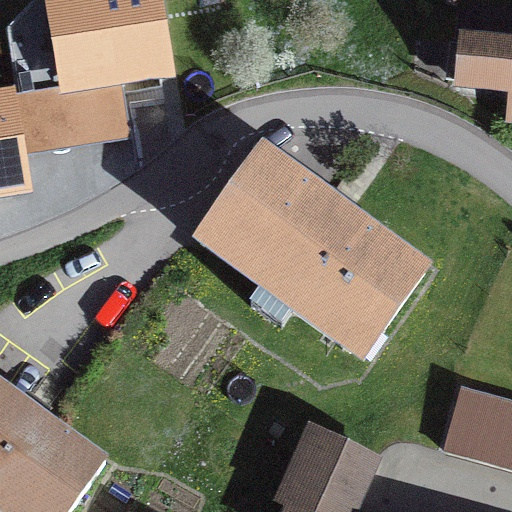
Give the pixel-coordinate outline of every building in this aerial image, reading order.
[(49,0),(57,84),(0,89),(0,195),(139,182),(129,81),(176,76),(168,0),(49,0)] [(511,50),(465,45),(461,86),(511,91),(511,50)] [(263,160),(202,246),(349,351),(369,322),(381,331),(422,274),(263,160)] [(0,391),(0,511),(69,511),(103,464),(0,391)] [(444,452),(511,470),(511,405),(461,391),(444,452)] [(291,511),(293,511),(351,511),(374,461),(315,434),(282,507),(291,511)]
